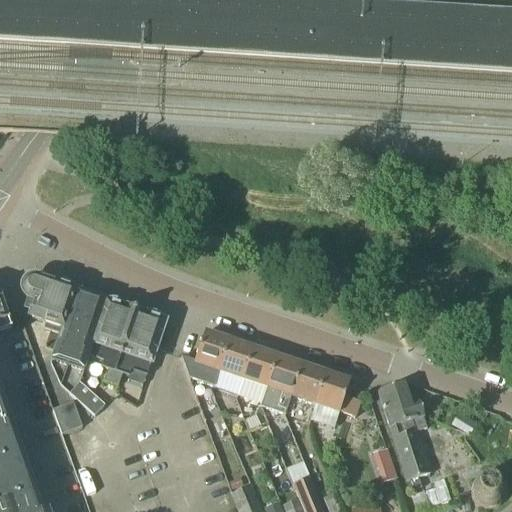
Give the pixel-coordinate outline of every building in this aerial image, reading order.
[(47,3),(0,0),(0,22),(46,26),(46,21),(58,22),(58,15),(58,9),(47,8),(47,3)] [(331,22),(177,13),(176,24),(175,36),(329,45),(329,38),(340,38),(340,34),(340,30),(330,29),(331,22)] [(495,58),(511,58),(511,32),(496,32),(478,31),(477,44),(476,57),(495,58)] [(27,300),(29,301),(26,310),(32,319),(46,324),(43,332),(49,334),(44,350),(54,354),(74,294),(72,293),(67,289),(62,287),(56,287),(54,287),(54,286),(40,282),(36,281),(30,281),(25,284),(22,289),(23,295),(25,298),(27,300)] [(74,293),(74,294),(54,354),(51,361),(83,372),(88,358),(106,304),(74,293)] [(0,303),(0,511),(35,511),(0,411),(0,335),(12,331),(0,303)] [(103,383),(110,386),(132,321),(125,318),(128,312),(127,309),(124,311),(122,310),(116,305),(108,305),(106,304),(88,358),(102,363),(100,369),(107,371),(103,383)] [(139,323),(132,321),(110,386),(117,388),(122,376),(128,378),(130,372),(146,378),(158,343),(164,324),(161,323),(157,320),(152,318),(147,318),(145,318),(144,315),(142,316),(139,323)] [(217,374),(228,343),(204,335),(195,363),(194,363),(194,364),(180,359),(188,380),(212,388),(217,374)] [(241,382),(252,351),(228,343),(217,374),(241,382)] [(265,390),(277,360),(252,351),(241,382),(265,390)] [(277,360),(265,390),(259,406),(282,415),(289,398),(300,368),(277,360)] [(300,368),(289,398),(314,407),(325,376),(300,368)] [(325,376),(314,407),(339,415),(354,420),(359,405),(344,399),(349,384),(325,376)] [(79,385),(68,396),(94,419),(104,408),(79,385)] [(406,386),(378,395),(377,395),(388,429),(416,420),(423,418),(419,405),(412,407),(406,386)] [(72,405),(52,413),(61,437),(81,429),(72,405)] [(426,477),(429,477),(433,475),(416,420),(388,429),(406,484),(410,483),(413,493),(430,488),(426,477)] [(288,468),(293,484),(310,478),(305,463),(288,468)] [(498,477),(496,476),(489,474),(482,475),(476,479),(472,484),(470,491),(471,498),(475,505),(481,509),(489,511),(496,509),(502,504),(506,496),(506,488),(504,485),(502,481),(500,479),(498,477)] [(322,511),(310,481),(293,488),(302,511),(322,511)] [(260,511),(250,488),(230,496),(236,511),(260,511)] [(322,499),(327,511),(340,511),(333,495),(322,499)] [(422,496),(410,500),(413,511),(427,511),(427,510),(422,496)] [(300,511),(296,502),(282,507),(284,511),(300,511)]
